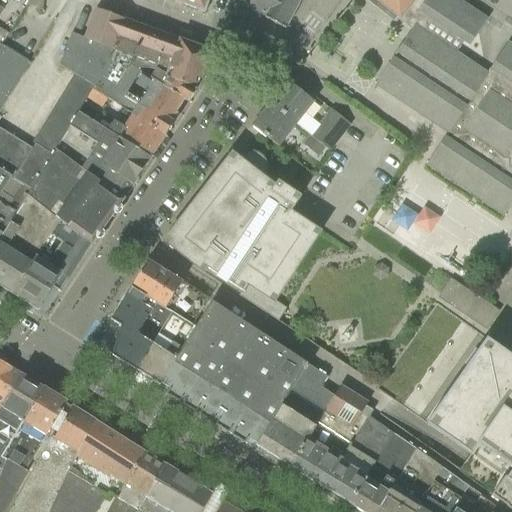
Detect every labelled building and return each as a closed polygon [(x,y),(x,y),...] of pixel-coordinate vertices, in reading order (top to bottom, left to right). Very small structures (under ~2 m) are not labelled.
[(176,0),(175,3),(205,14),(210,0),(176,0)] [(251,0),(247,9),(286,30),(302,0),(251,0)] [(511,45),(508,43),(487,74),(457,53),(464,42),(470,46),(487,21),(488,20),(458,0),(377,0),(413,28),(400,49),(399,48),(390,62),(391,63),(375,85),(447,137),(427,165),(505,217),(511,205),(511,45)] [(205,50),(96,10),(85,39),(73,35),(61,68),(74,76),(77,78),(77,77),(93,86),(113,54),(140,72),(146,62),(163,68),(161,72),(155,70),(165,75),(165,78),(198,89),(209,58),(205,50)] [(0,112),(30,64),(2,46),(0,48),(0,112)] [(151,77),(184,100),(188,103),(198,89),(165,78),(165,75),(155,70),(151,77)] [(166,136),(180,115),(176,113),(184,100),(151,77),(150,78),(143,74),(126,99),(136,106),(130,114),(166,136)] [(74,76),(68,86),(86,97),(93,86),(77,77),(77,78),(74,76)] [(288,82),(287,83),(270,104),(296,125),(311,137),(319,126),(305,114),(314,102),(288,82)] [(68,86),(63,96),(81,106),(86,97),(68,86)] [(93,90),(87,100),(103,109),(108,99),(93,90)] [(81,106),(63,96),(57,105),(76,116),(77,114),(76,114),(81,106)] [(270,104),(253,127),(279,148),(296,125),(270,104)] [(57,105),(51,115),(70,126),(76,116),(57,105)] [(343,137),(352,126),(332,110),(319,126),(311,137),(318,143),(325,148),(330,152),(343,137)] [(133,185),(151,159),(106,131),(105,132),(77,114),(76,116),(70,126),(69,127),(64,135),(58,145),(55,151),(123,199),(133,185)] [(151,159),(166,136),(130,114),(121,128),(112,122),(106,131),(151,159)] [(51,115),(46,124),(64,135),(69,127),(70,126),(51,115)] [(46,124),(40,134),(58,145),(64,135),(46,124)] [(0,161),(15,138),(4,131),(0,137),(0,161)] [(58,145),(40,134),(34,143),(37,145),(52,154),(55,151),(58,145)] [(318,143),(311,137),(304,146),(318,157),(325,148),(318,143)] [(26,145),(15,138),(0,161),(0,171),(6,176),(26,145)] [(34,150),(26,145),(6,176),(12,179),(29,191),(52,154),(37,145),(34,150)] [(124,200),(123,199),(55,151),(52,154),(29,191),(26,195),(59,220),(63,223),(62,225),(92,244),(124,200)] [(217,176),(215,175),(163,241),(204,272),(207,268),(242,291),(239,295),(279,322),(287,309),(275,301),(320,233),(291,213),(301,197),(267,174),(268,168),(266,162),(264,157),(259,154),(253,152),(247,152),(242,154),(217,176)] [(0,196),(12,179),(6,176),(0,171),(0,196)] [(0,196),(0,237),(26,195),(29,191),(12,179),(0,196)] [(0,237),(0,286),(12,294),(59,220),(26,195),(0,237)] [(411,229),(417,211),(398,206),(393,224),(411,229)] [(423,207),(414,226),(433,234),(441,215),(423,207)] [(53,288),(61,293),(92,244),(62,225),(63,223),(59,220),(12,294),(38,311),(53,288)] [(148,261),(137,279),(130,289),(171,314),(192,328),(208,303),(148,261)] [(451,279),(438,298),(488,330),(500,312),(451,279)] [(111,320),(120,327),(121,326),(135,336),(147,318),(162,328),(171,314),(130,289),(111,320)] [(307,366),(275,345),(243,324),(212,304),(193,332),(195,333),(159,386),(192,406),(224,426),(257,447),(307,366)] [(190,329),(192,328),(171,314),(162,328),(135,371),(159,386),(195,333),(193,332),(190,329)] [(135,371),(162,328),(147,318),(135,336),(121,326),(120,327),(112,356),(135,371)] [(459,473),(507,507),(511,510),(511,357),(487,339),(426,424),(462,449),(472,456),(459,473)] [(0,407),(20,374),(0,362),(0,407)] [(327,380),(307,366),(257,447),(291,468),(334,398),(321,390),(327,380)] [(0,458),(44,388),(20,374),(0,407),(0,467),(3,469),(4,469),(6,463),(0,458)] [(342,386),(334,398),(291,468),(324,489),(368,419),(369,419),(374,412),(366,407),(368,403),(342,386)] [(25,471),(66,404),(67,402),(44,388),(0,458),(6,463),(4,469),(3,469),(0,475),(0,511),(4,511),(28,473),(25,471)] [(10,511),(51,511),(95,422),(72,407),(52,439),(10,511)] [(324,489),(349,505),(392,435),(369,419),(368,419),(324,489)] [(146,454),(95,422),(51,511),(97,511),(109,495),(116,498),(118,500),(146,454)] [(360,511),(376,511),(414,450),(392,435),(349,505),(360,511)] [(414,511),(441,469),(414,450),(376,511),(414,511)] [(137,511),(166,467),(146,454),(118,500),(116,498),(107,511),(137,511)] [(201,511),(212,495),(166,467),(137,511),(201,511)] [(503,511),(507,507),(459,473),(455,479),(441,469),(414,511),(503,511)] [(217,511),(238,511),(223,502),(217,511)]
